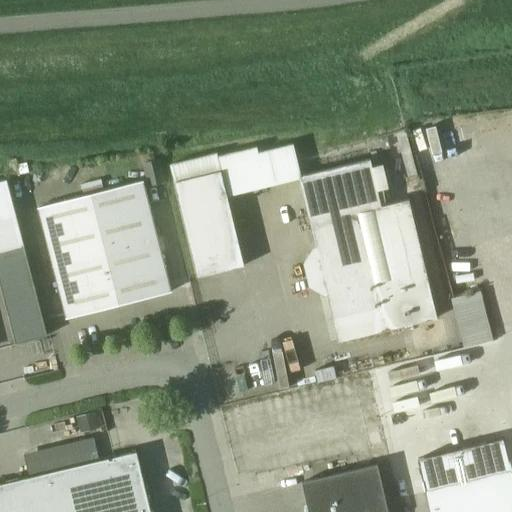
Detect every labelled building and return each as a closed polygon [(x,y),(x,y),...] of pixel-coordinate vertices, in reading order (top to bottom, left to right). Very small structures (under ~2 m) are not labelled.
[(166,182),(160,159),(142,163),(148,186),(166,182)] [(371,159),(299,177),(316,249),(313,250),(304,264),(309,289),(324,297),(328,296),(338,341),(437,317),(409,201),(382,207),(371,159)] [(221,171),(174,182),(197,277),(245,265),(221,171)] [(0,181),(0,255),(10,293),(34,287),(7,179),(0,181)] [(143,181),(38,208),(66,318),(172,291),(143,181)] [(493,339),(480,289),(449,296),(462,347),(493,339)] [(263,491),(302,482),(377,464),(359,387),(245,414),(263,491)] [(95,412),(77,417),(81,432),(99,428),(95,412)] [(151,511),(137,452),(113,457),(113,459),(110,460),(109,458),(92,462),(77,466),(59,470),(0,484),(0,511),(151,511)] [(388,511),(377,464),(302,482),(308,511),(388,511)] [(511,511),(511,469),(425,490),(430,511),(511,511)]
